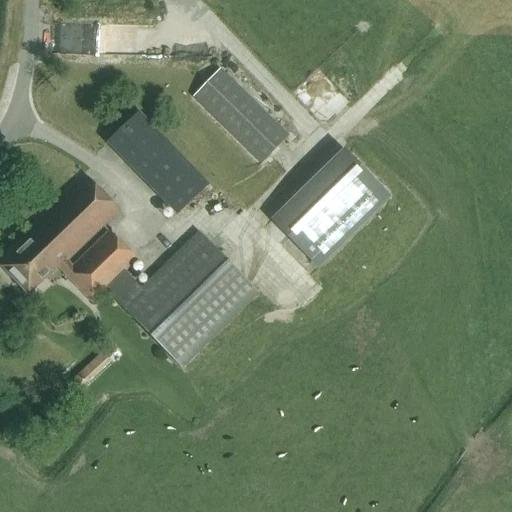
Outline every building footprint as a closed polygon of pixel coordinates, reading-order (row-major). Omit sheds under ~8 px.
[(287,138),(220,72),(193,99),(260,165),(287,138)] [(208,186),(138,114),(107,144),(176,216),(208,186)] [(390,196),(346,152),(273,224),(316,268),(390,196)] [(141,289),(125,272),(136,262),(108,233),(73,268),(68,262),(118,213),(86,181),(30,235),(33,238),(2,268),(27,295),(56,267),(92,304),(105,291),(181,369),(259,294),(199,233),(141,289)] [(277,264),(305,294),(318,283),(289,253),(277,264)] [(50,382),(62,370),(35,343),(0,374),(0,378),(8,387),(33,364),(50,382)] [(81,389),(110,362),(101,353),(72,380),(81,389)]
